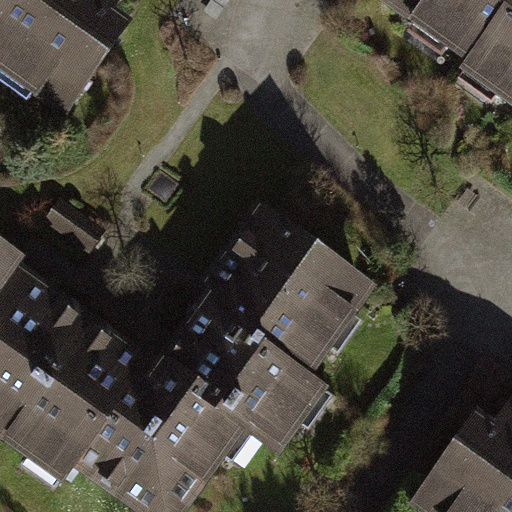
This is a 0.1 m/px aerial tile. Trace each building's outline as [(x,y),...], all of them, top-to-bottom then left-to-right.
[(0,0),(0,79),(69,131),(154,17),(130,0),(0,0)] [(511,0),(373,0),(488,77),(511,41),(511,0)] [(511,92),(511,41),(488,77),(511,92)] [(60,198),(44,221),(90,254),(107,231),(60,198)] [(226,511),(376,300),(258,210),(153,362),(177,511),(226,511)] [(0,374),(53,304),(0,263),(0,374)] [(0,456),(93,511),(177,511),(153,362),(53,304),(0,374),(0,456)] [(511,511),(511,429),(475,404),(404,507),(410,511),(511,511)]
